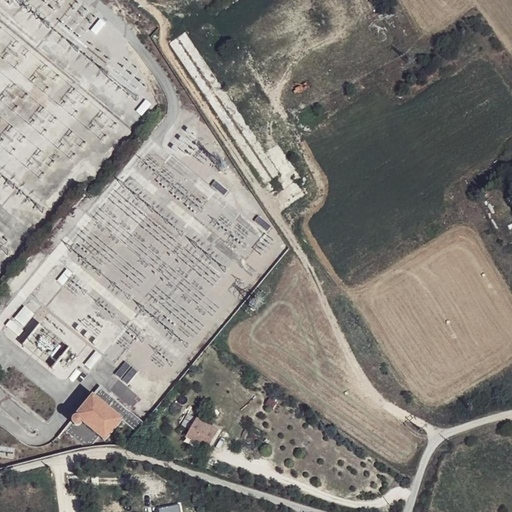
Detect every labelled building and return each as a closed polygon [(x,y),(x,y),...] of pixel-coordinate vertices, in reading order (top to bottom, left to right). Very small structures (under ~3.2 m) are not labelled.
[(105,25),(99,20),(90,31),(95,36),(105,25)] [(241,116),(185,32),(169,43),(226,127),(241,116)] [(145,100),(135,112),(142,117),(152,105),(145,100)] [(224,197),(228,192),(215,181),(211,186),(224,197)] [(259,217),(255,221),(268,232),(272,228),(259,217)] [(63,285),(72,274),(67,270),(57,281),(63,285)] [(24,327),(34,314),(25,307),(14,319),(24,327)] [(23,331),(10,321),(6,326),(19,336),(23,331)] [(90,369),(101,356),(96,351),(85,365),(90,369)] [(120,379),(131,366),(125,362),(115,375),(120,379)] [(127,385),(138,372),(133,368),(122,380),(127,385)] [(144,423),(100,386),(92,396),(71,421),(72,421),(64,430),(83,446),(92,444),(99,437),(105,441),(122,420),(137,432),(144,423)] [(190,430),(196,419),(188,414),(182,425),(190,430)] [(208,449),(218,431),(209,426),(196,418),(196,419),(190,430),(187,434),(199,440),(197,443),(208,449)] [(199,440),(187,434),(186,437),(197,443),(199,440)]
